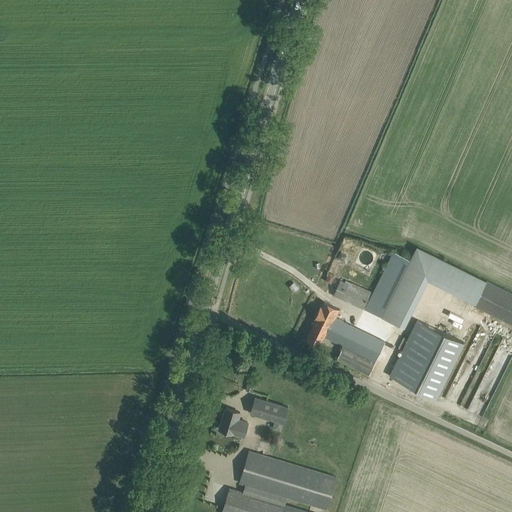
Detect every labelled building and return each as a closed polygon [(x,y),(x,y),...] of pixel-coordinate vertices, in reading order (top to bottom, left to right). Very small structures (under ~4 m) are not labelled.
[(343,260),(346,255),(341,251),(337,257),(343,260)] [(333,295),(382,316),(410,259),(393,252),(372,304),(367,301),(370,293),(357,288),(358,285),(345,280),(344,282),(340,280),(333,295)] [(329,272),(326,280),(331,283),(334,274),(329,272)] [(511,324),(511,292),(486,280),(485,280),(477,297),(473,305),(511,324)] [(314,318),(316,319),(316,318),(324,322),(322,327),(326,329),(327,326),(336,330),(331,339),(375,361),(385,342),(336,317),(340,309),(324,302),(322,307),(320,306),(314,318)] [(336,330),(327,326),(326,329),(322,327),(324,322),(316,318),(316,319),(306,339),(318,345),(323,336),(331,339),(336,330)] [(464,342),(417,319),(407,339),(403,337),(398,347),(402,349),(389,375),(436,398),(464,342)] [(350,362),(353,357),(342,352),(340,358),(350,362)] [(350,365),(369,374),(375,362),(356,352),(350,365)] [(249,378),(246,390),(252,392),(255,380),(249,378)] [(288,407),(255,397),(250,413),(283,423),(288,407)] [(240,412),(226,407),(219,428),(233,433),(234,432),(243,436),(247,422),(238,419),(240,412)] [(336,476),(247,449),(237,482),(326,509),(336,476)] [(310,511),(229,488),(221,511),(310,511)]
